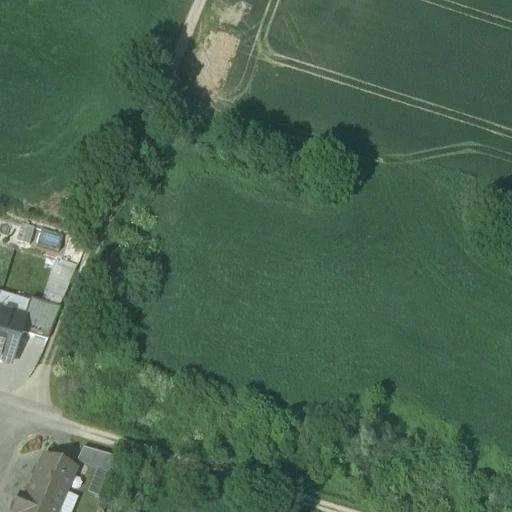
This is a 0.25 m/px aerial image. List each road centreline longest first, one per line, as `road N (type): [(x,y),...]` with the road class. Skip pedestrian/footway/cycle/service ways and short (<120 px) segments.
road 1 (track): [(201,0),(30,415)]
road 2 (track): [(160,96),(369,169),(464,264),(511,288)]
road 3 (track): [(15,412),(341,511)]
